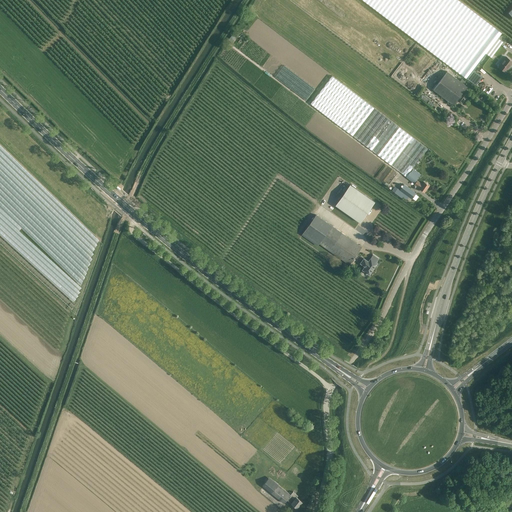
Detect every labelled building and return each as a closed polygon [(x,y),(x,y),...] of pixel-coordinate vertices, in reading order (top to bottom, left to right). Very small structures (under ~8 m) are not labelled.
[(458,0),(362,0),(412,37),(467,79),(476,85),(482,76),(474,70),(487,53),(492,56),(503,42),(498,38),(502,33),(458,0)] [(230,44),(238,34),(234,32),(227,41),(230,44)] [(511,62),(511,61),(506,57),(499,67),(505,72),(509,67),(508,67),(511,62)] [(275,77),(306,101),(315,89),(284,66),(275,77)] [(467,86),(464,84),(465,82),(462,79),(460,81),(447,72),(434,90),(453,104),(467,86)] [(421,174),(413,168),(428,149),(332,75),(310,104),(406,177),(414,183),(421,174)] [(417,181),(415,185),(420,188),(420,189),(425,192),(429,185),(424,182),(423,184),(417,181)] [(350,184),(336,205),(360,222),(375,201),(350,184)] [(417,193),(404,184),(400,190),(397,188),(394,192),(402,198),(403,197),(406,200),(407,199),(410,201),(412,199),(413,198),(416,200),(419,196),(416,194),(417,193)] [(331,212),(339,217),(343,212),(335,207),(331,212)] [(319,243),(350,264),(362,247),(316,215),(302,235),(317,245),(319,243)] [(365,266),(363,270),(370,275),(378,263),(376,262),(379,259),(373,255),(368,261),(364,258),(361,263),(365,266)] [(299,470),(295,467),(291,472),(295,475),(299,470)] [(284,503),(287,499),(297,508),(302,502),(296,497),(298,495),(293,491),(291,494),(278,484),(269,477),(262,486),(284,503)]
